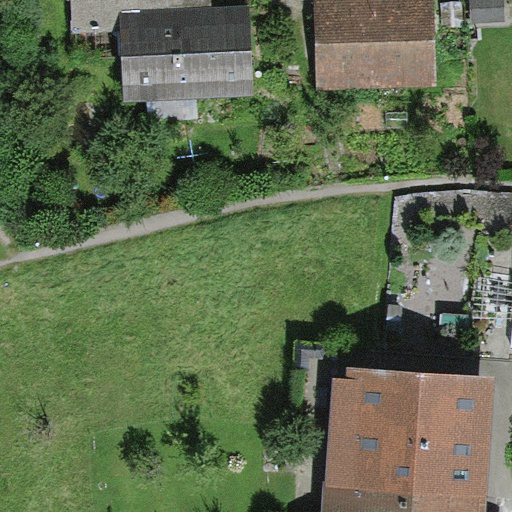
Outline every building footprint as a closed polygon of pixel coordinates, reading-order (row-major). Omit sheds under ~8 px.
[(212,7),(211,0),(71,0),(73,32),(122,31),(121,12),(212,7)] [(432,0),(330,0),(316,0),(318,88),(434,85),(432,0)] [(504,0),(469,0),(472,24),(506,22),(504,0)] [(212,7),(121,12),(122,31),(126,101),(252,94),(247,5),(212,7)] [(486,511),(496,376),(347,366),(347,377),(333,376),(326,482),(322,482),(320,511),(486,511)]
